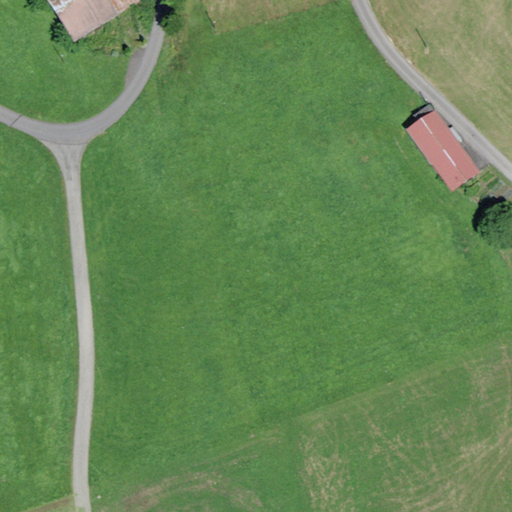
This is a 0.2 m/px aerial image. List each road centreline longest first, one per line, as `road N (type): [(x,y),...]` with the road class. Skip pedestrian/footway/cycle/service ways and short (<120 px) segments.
road 1 (unclassified): [(0,111),(53,132),(99,123),(136,85),(162,0)]
road 2 (residential): [(360,0),(392,57),(511,177)]
